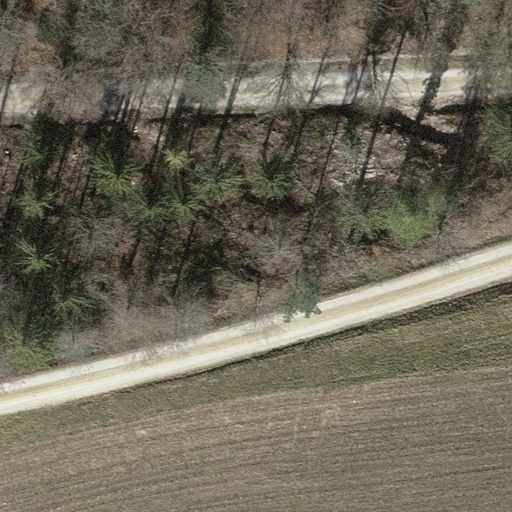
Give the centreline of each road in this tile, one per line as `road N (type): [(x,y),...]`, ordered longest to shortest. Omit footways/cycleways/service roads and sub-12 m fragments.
road 1 (track): [(0,398),(511,259)]
road 2 (track): [(511,83),(0,105)]
